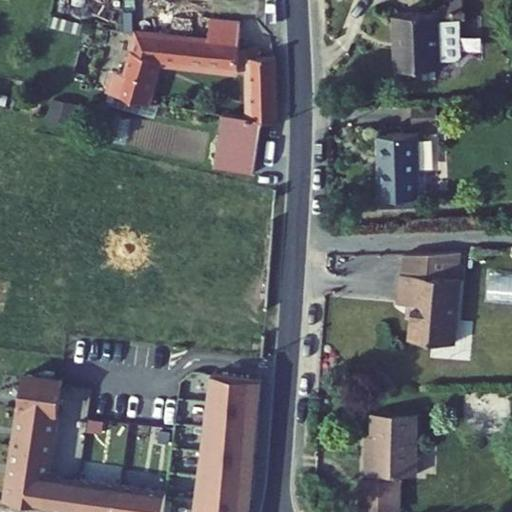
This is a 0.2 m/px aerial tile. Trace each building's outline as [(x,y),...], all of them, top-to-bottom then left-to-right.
[(384,4),(337,6),(340,61),(387,59),(386,52),(401,51),(406,48),(404,11),(399,9),(384,9),(384,4)] [(208,17),(205,39),(235,43),(236,17),(208,17)] [(109,69),(104,92),(141,96),(150,62),(244,71),(243,124),(220,120),(210,163),(251,170),(257,128),(275,130),(270,57),(258,56),(257,49),(234,48),(235,43),(205,39),(131,30),(121,71),(109,69)] [(438,127),(439,107),(413,106),(413,126),(438,127)] [(344,124),(345,188),(386,188),(384,124),(344,124)] [(435,168),(434,138),(421,139),(422,169),(435,168)] [(413,310),(411,343),(455,345),(460,281),(455,280),(456,253),(401,256),(400,276),(397,275),(393,308),(413,310)] [(511,303),(511,273),(491,272),(488,302),(511,303)] [(35,511),(44,511),(48,482),(62,376),(42,374),(38,383),(21,381),(20,393),(13,394),(11,404),(18,407),(5,508),(35,511)] [(254,511),(262,383),(213,378),(198,511),(254,511)] [(365,463),(365,478),(374,478),(392,479),(416,479),(416,416),(370,416),(369,461),(365,463)] [(361,484),(358,511),(398,511),(399,487),(392,486),(392,479),(374,478),(373,485),(361,484)] [(76,511),(80,486),(48,482),(44,511),(76,511)] [(119,511),(122,491),(80,486),(76,511),(119,511)] [(167,511),(169,497),(122,491),(119,511),(167,511)]
